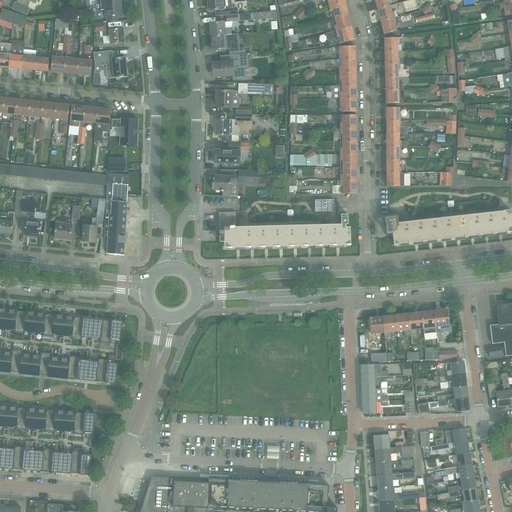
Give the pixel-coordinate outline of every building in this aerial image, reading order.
[(89,0),(90,0),(99,0),(101,11),(104,11),(106,23),(118,21),(117,16),(121,16),(119,0),(89,0)] [(206,0),(208,11),(223,10),(222,0),(206,0)] [(374,0),(377,9),(389,6),(387,0),(374,0)] [(506,16),(508,16),(511,15),(511,1),(504,3),(499,4),(493,5),(494,12),(499,11),(500,15),(506,16)] [(332,19),(347,15),(344,2),(329,6),(332,19)] [(424,7),(429,12),(433,8),(428,3),(424,7)] [(389,6),(377,9),(381,22),(397,17),(396,12),(391,13),(389,6)] [(429,12),(424,7),(420,11),(425,16),(429,12)] [(295,15),(295,16),(299,20),(303,16),(307,12),(302,8),(299,11),(295,15)] [(460,25),(458,15),(457,10),(450,11),(452,17),(454,26),(460,25)] [(1,13),(0,15),(0,20),(4,21),(12,24),(12,14),(2,11),(1,13)] [(276,12),(238,15),(225,16),(226,22),(209,23),(210,38),(226,36),(232,35),(231,22),(277,18),(276,12)] [(12,14),(12,24),(19,27),(24,29),(26,22),(26,19),(12,14)] [(434,19),(433,14),(415,19),(416,23),(434,19)] [(351,28),(347,15),(332,19),(335,32),(351,28)] [(381,22),(384,34),(396,31),(394,24),(399,23),(397,17),(381,22)] [(55,20),(55,30),(68,29),(69,18),(68,19),(62,19),(55,20)] [(110,44),(113,44),(123,43),(122,29),(106,30),(105,24),(93,25),(94,32),(102,32),(103,37),(109,36),(110,44)] [(354,40),(351,28),(335,32),(339,44),(354,40)] [(473,37),(477,42),(481,38),(477,33),(473,37)] [(237,55),(245,54),(244,48),(235,48),(234,42),(226,43),(226,36),(210,38),(211,51),(228,49),(229,55),(237,55)] [(477,42),(473,37),(469,41),(473,45),(477,42)] [(397,38),(384,38),(385,52),(397,51),(397,38)] [(0,66),(8,68),(11,47),(11,45),(0,43),(0,66)] [(511,46),(511,47),(503,48),(505,61),(511,59),(511,46)] [(11,47),(8,68),(21,69),(22,57),(23,51),(23,48),(11,47)] [(339,60),(355,60),(354,47),(333,47),(333,53),(334,53),(334,59),(339,59),(339,60)] [(443,64),(447,64),(447,69),(448,74),(454,73),(453,58),(452,50),(447,51),(448,59),(443,59),(443,64)] [(22,57),(21,69),(34,70),(36,52),(23,51),(22,57)] [(397,51),(385,52),(385,65),(403,64),(403,59),(397,59),(397,51)] [(47,72),(48,62),(48,59),(41,59),(41,53),(36,52),(34,70),(47,72)] [(93,53),(94,67),(93,77),(99,78),(100,66),(105,65),(107,79),(116,78),(116,80),(120,80),(120,78),(127,77),(125,58),(112,59),(111,52),(93,53)] [(233,80),(244,79),(246,78),(245,69),(249,69),(248,54),(245,54),(237,55),(229,55),(225,56),(225,62),(213,63),(214,77),(224,76),(233,75),(233,80)] [(63,74),(65,59),(51,58),(50,72),(63,74)] [(63,74),(76,75),(78,60),(65,59),(63,74)] [(78,60),(76,75),(90,76),(91,62),(78,60)] [(339,60),(340,73),(355,73),(355,60),(339,60)] [(403,64),(385,65),(385,78),(398,77),(398,71),(403,70),(403,64)] [(340,73),(340,87),(355,86),(355,73),(340,73)] [(511,73),(498,76),(500,89),(511,87),(511,86),(511,73)] [(385,78),(386,91),(398,90),(403,90),(403,85),(398,85),(398,77),(385,78)] [(459,92),(465,91),(466,93),(473,92),(478,95),(480,89),(475,87),(465,88),(464,81),(458,82),(459,92)] [(238,92),(226,91),(216,91),(216,107),(235,108),(235,114),(252,115),(252,108),(238,107),(240,105),(240,100),(238,97),(238,94),(272,95),(272,85),(239,84),(238,92)] [(340,100),(356,99),(355,86),(340,87),(340,93),(334,93),(334,100),(340,99),(340,100)] [(435,92),(431,87),(426,90),(430,95),(435,92)] [(456,89),(441,89),(441,103),(456,103),(456,89)] [(398,90),(386,91),(386,104),(403,103),(403,90),(398,90)] [(4,98),(2,113),(15,114),(17,100),(4,98)] [(356,112),(356,99),(340,100),(340,99),(334,100),(333,100),(333,105),(341,105),(341,113),(356,112)] [(17,100),(15,114),(28,116),(30,101),(17,100)] [(28,116),(41,117),(43,102),(30,101),(28,116)] [(56,104),(43,102),(41,117),(54,118),(56,104)] [(56,104),(54,118),(61,119),(60,134),(66,135),(67,126),(69,105),(56,104)] [(83,122),(84,107),(71,106),(70,120),(83,122)] [(83,122),(96,123),(97,108),(84,107),(83,122)] [(102,142),(103,131),(109,132),(110,124),(109,124),(111,110),(97,108),(96,123),(94,141),(102,142)] [(386,122),(399,121),(401,121),(401,116),(398,116),(398,108),(386,108),(386,122)] [(252,115),(235,114),(235,120),(216,120),(215,136),(221,136),(221,141),(231,142),(231,136),(238,136),(239,133),(239,129),(238,126),(235,126),(235,122),(252,122),(252,115)] [(356,128),(356,115),(341,115),(341,128),(356,128)] [(112,120),(111,128),(120,128),(120,137),(121,137),(121,145),(136,146),(136,135),(138,135),(138,130),(137,130),(137,120),(121,119),(121,120),(112,120)] [(386,122),(386,134),(398,134),(407,134),(407,127),(405,127),(405,121),(401,121),(399,121),(386,122)] [(341,142),(356,142),(356,128),(341,128),(341,142)] [(444,138),(453,138),(453,130),(445,130),(444,138)] [(386,148),(399,148),(407,148),(407,142),(399,142),(398,134),(386,134),(386,148)] [(341,142),(341,155),(356,155),(356,142),(341,142)] [(436,152),(439,147),(430,142),(427,147),(436,152)] [(215,150),(214,164),(239,165),(240,143),(228,143),(228,151),(215,150)] [(386,161),(399,161),(399,148),(386,148),(386,161)] [(332,155),(316,155),(313,150),(303,155),(304,156),(301,156),(292,155),(290,155),(290,166),(332,167),(332,155)] [(17,158),(16,166),(33,167),(33,165),(34,165),(35,156),(26,155),(26,157),(25,156),(24,159),(17,158)] [(341,155),(341,168),(356,168),(356,155),(341,155)] [(399,161),(386,161),(386,174),(399,174),(399,161)] [(108,164),(108,172),(124,172),(124,164),(108,164)] [(507,176),(507,182),(511,182),(511,168),(508,168),(502,167),(501,176),(507,176)] [(341,168),(341,181),(356,181),(356,168),(341,168)] [(214,176),(214,191),(221,191),(221,192),(222,192),(222,197),(230,197),(230,183),(238,183),(262,184),(262,180),(263,172),(263,171),(249,171),(239,170),(238,177),(224,176),(214,176)] [(123,256),(127,195),(137,196),(139,174),(131,173),(131,180),(129,179),(129,177),(107,175),(106,185),(105,215),(104,225),(103,237),(108,238),(107,254),(123,256)] [(451,186),(452,176),(452,173),(445,173),(439,173),(439,186),(451,186)] [(403,174),(399,174),(386,174),(386,187),(399,187),(403,187),(403,174)] [(341,181),(341,194),(356,194),(356,181),(341,181)] [(0,232),(12,234),(13,224),(14,216),(20,217),(21,212),(21,207),(22,200),(23,192),(17,191),(14,213),(8,212),(8,214),(0,213),(0,216),(0,232)] [(96,243),(97,233),(97,227),(96,227),(97,224),(103,225),(105,200),(92,199),(91,209),(97,209),(96,219),(93,219),(92,226),(83,226),(82,242),(96,243)] [(38,237),(39,227),(40,219),(34,218),(36,201),(22,200),(21,207),(21,212),(27,212),(27,217),(26,217),(24,235),(38,237)] [(333,200),(315,200),(315,212),(333,212),(333,200)] [(79,220),(81,207),(73,206),(71,219),(79,220)] [(470,237),(470,235),(477,234),(477,236),(484,235),(484,233),(491,232),(491,234),(499,233),(498,231),(505,231),(506,233),(511,231),(511,227),(510,210),(503,211),(504,215),(398,227),(397,217),(384,218),(386,234),(392,234),(393,245),(400,244),(400,242),(407,242),(407,244),(414,243),(414,241),(421,240),(421,242),(428,241),(428,239),(435,239),(435,240),(442,240),(442,238),(449,237),(449,239),(456,238),(456,236),(463,235),(463,237),(470,237)] [(350,245),(349,227),(346,227),(346,225),(347,225),(347,215),(341,215),(341,228),(236,231),(235,213),(218,213),(218,232),(219,240),(223,239),(224,248),(232,248),(232,246),(239,246),(239,248),(246,248),(246,246),(254,246),(254,248),(261,248),(261,246),(269,245),(269,247),(276,247),(276,245),(283,245),(283,247),(291,247),(291,245),(298,245),(298,247),(306,246),(306,244),(313,244),(313,246),(320,246),(320,244),(328,244),(328,246),(335,246),(335,244),(343,244),(343,246),(350,245)] [(70,240),(71,230),(72,222),(65,221),(64,224),(56,224),(54,239),(70,240)] [(506,357),(511,355),(511,332),(508,305),(497,306),(499,325),(490,326),(492,344),(504,343),(506,357)] [(0,328),(13,330),(13,333),(24,334),(24,331),(42,333),(42,336),(52,337),(53,335),(71,337),(70,339),(81,341),(81,338),(99,340),(99,343),(110,344),(110,341),(119,342),(122,322),(111,321),(103,320),(82,317),(82,318),(74,317),(74,316),(54,314),(54,315),(45,314),(45,313),(25,311),(25,312),(17,311),(17,310),(0,308),(0,328)] [(443,332),(442,326),(448,325),(447,310),(434,311),(436,333),(443,332)] [(436,333),(434,311),(421,313),(423,328),(424,335),(436,333)] [(408,314),(411,337),(411,338),(416,337),(415,329),(423,328),(421,313),(408,314)] [(408,314),(395,316),(397,331),(404,330),(405,337),(411,337),(408,314)] [(382,317),(385,340),(390,339),(390,332),(397,331),(395,316),(382,317)] [(369,319),(370,334),(371,341),(385,340),(382,317),(369,319)] [(123,340),(124,354),(131,354),(131,340),(123,340)] [(501,347),(488,349),(489,356),(502,355),(501,347)] [(0,371),(10,373),(10,372),(18,373),(38,376),(39,375),(47,376),(47,377),(67,379),(67,378),(75,379),(75,380),(96,382),(96,381),(104,382),(104,383),(115,384),(117,364),(107,363),(108,360),(97,359),(97,362),(79,360),(79,357),(68,356),(68,358),(50,357),(51,354),(40,352),(39,355),(22,353),(22,350),(11,349),(11,352),(0,350),(0,371)] [(439,361),(457,360),(457,352),(438,352),(439,361)] [(421,354),(418,353),(412,353),(413,362),(418,361),(422,361),(421,354)] [(368,362),(380,362),(380,363),(387,362),(386,354),(380,354),(380,356),(368,356),(368,362)] [(465,375),(463,362),(450,363),(446,364),(447,371),(439,372),(439,378),(465,375)] [(361,379),(393,378),(393,377),(388,377),(388,372),(381,372),(381,365),(360,366),(361,379)] [(466,387),(465,375),(439,378),(439,380),(440,384),(452,382),(453,388),(466,387)] [(361,391),(382,390),(382,389),(375,389),(374,384),(381,384),(381,382),(393,382),(393,378),(361,379),(361,391)] [(415,380),(416,392),(424,392),(423,379),(415,380)] [(497,407),(511,406),(510,391),(496,393),(494,383),(487,384),(488,398),(496,397),(497,407)] [(467,399),(466,387),(453,388),(453,394),(437,396),(437,402),(467,399)] [(362,404),(375,403),(375,402),(382,402),(382,403),(388,402),(388,396),(382,397),(382,390),(361,391),(362,404)] [(403,401),(405,401),(405,402),(413,401),(413,392),(404,393),(404,396),(402,396),(403,401)] [(455,412),(469,410),(467,399),(437,402),(417,404),(418,414),(429,413),(429,409),(438,408),(438,406),(455,404),(455,412)] [(405,413),(414,412),(413,401),(405,402),(405,413)] [(376,414),(375,404),(375,403),(362,404),(362,415),(376,414)] [(0,426),(15,427),(15,430),(26,431),(26,428),(44,430),(44,432),(54,433),(55,430),(72,432),(72,435),(83,435),(83,433),(93,433),(94,413),(84,412),(84,413),(75,412),(55,410),(55,411),(47,410),(47,409),(26,408),(18,408),(18,407),(0,405),(0,426)] [(467,442),(465,428),(452,431),(445,432),(448,444),(430,447),(430,448),(467,442)] [(373,436),(374,450),(413,447),(413,446),(415,446),(414,432),(407,432),(408,447),(402,447),(401,442),(395,442),(396,448),(389,448),(388,435),(373,436)] [(420,433),(421,448),(429,447),(428,433),(420,433)] [(455,448),(456,456),(470,454),(467,442),(430,448),(431,452),(455,448)] [(292,455),(292,450),(287,450),(287,443),(275,443),(274,455),(292,455)] [(0,468),(13,470),(13,469),(21,470),(42,472),(42,471),(50,472),(50,473),(70,474),(79,474),(79,475),(90,476),(91,455),(82,455),(82,452),(71,451),(71,454),(53,452),(53,450),(42,449),(42,452),(24,450),(24,447),(14,446),(13,449),(0,448),(0,468)] [(374,450),(375,463),(390,462),(390,454),(402,454),(402,459),(414,458),(413,447),(374,450)] [(458,468),(472,465),(470,454),(456,456),(458,467),(458,468)] [(436,459),(427,461),(429,468),(437,467),(436,459)] [(375,463),(376,477),(415,474),(415,473),(391,474),(390,462),(375,463)] [(459,473),(461,480),(474,478),(472,465),(458,468),(458,467),(452,468),(451,463),(445,464),(446,469),(434,471),(435,477),(459,473)] [(415,474),(376,477),(377,490),(392,488),(392,480),(415,479),(415,474)] [(328,486),(272,483),(272,482),(272,481),(271,480),(270,479),(269,479),(268,479),(267,479),(266,479),(265,480),(264,481),(264,482),(168,477),(151,476),(139,511),(336,511),(337,508),(327,508),(328,486)] [(448,488),(449,494),(476,489),(474,478),(461,480),(462,486),(448,488)] [(378,503),(402,501),(402,499),(419,498),(419,500),(425,500),(424,493),(393,495),(392,488),(377,490),(378,503)] [(476,489),(449,494),(449,498),(463,496),(465,503),(462,503),(462,504),(478,501),(476,489)] [(378,503),(379,511),(394,511),(394,506),(402,506),(402,501),(378,503)] [(479,511),(478,501),(462,504),(462,509),(449,511),(479,511)]
